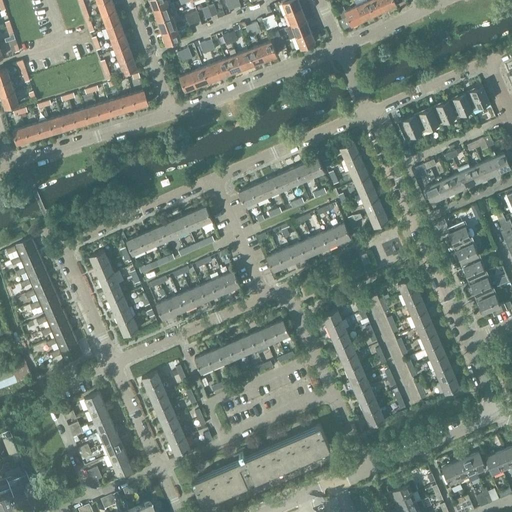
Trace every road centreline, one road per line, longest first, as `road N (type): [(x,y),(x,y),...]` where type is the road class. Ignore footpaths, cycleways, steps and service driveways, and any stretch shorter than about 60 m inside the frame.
road 1 (residential): [(114,367),(63,250),(214,181)]
road 2 (residential): [(469,347),(368,113)]
road 3 (residential): [(2,163),(174,110)]
road 4 (residential): [(174,110),(340,49)]
road 5 (residential): [(92,495),(52,398),(114,367)]
road 6 (residential): [(214,181),(368,113)]
road 7 (residential): [(488,60),(368,113)]
road 8 (residential): [(264,300),(214,181)]
road 9 (residential): [(217,447),(330,398)]
road 10 (residential): [(340,49),(452,0)]
